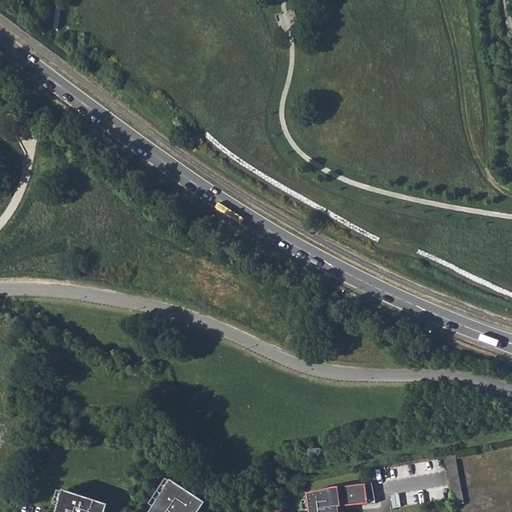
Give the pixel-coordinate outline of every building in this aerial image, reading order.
[(444,454),(451,493),(461,491),(454,452),(444,454)] [(176,482),(172,480),(155,505),(159,508),(176,482)] [(204,511),(210,503),(177,481),(176,482),(159,508),(155,511),(204,511)] [(373,483),(342,487),(343,499),(341,500),(342,507),(377,503),(373,483)] [(338,511),(336,488),(310,493),(312,511),(338,511)] [(63,506),(68,493),(63,491),(59,505),(63,506)] [(63,506),(61,511),(110,511),(113,505),(69,491),(68,493),(63,506)] [(461,491),(451,493),(454,507),(464,504),(461,491)]
